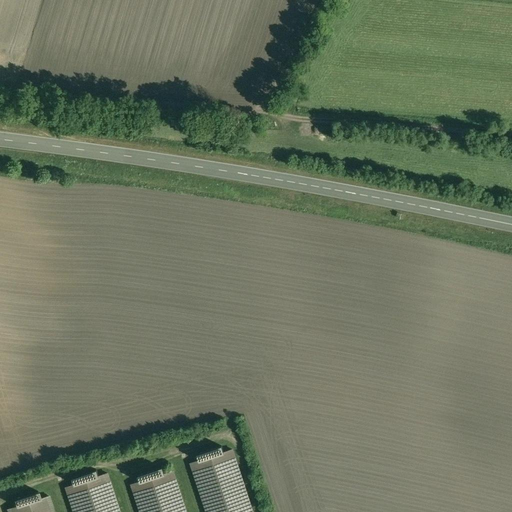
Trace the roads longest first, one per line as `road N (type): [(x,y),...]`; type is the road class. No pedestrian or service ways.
road 1 (primary): [(0,138),(511,224)]
road 2 (track): [(511,136),(252,116)]
road 3 (residential): [(324,0),(252,116)]
